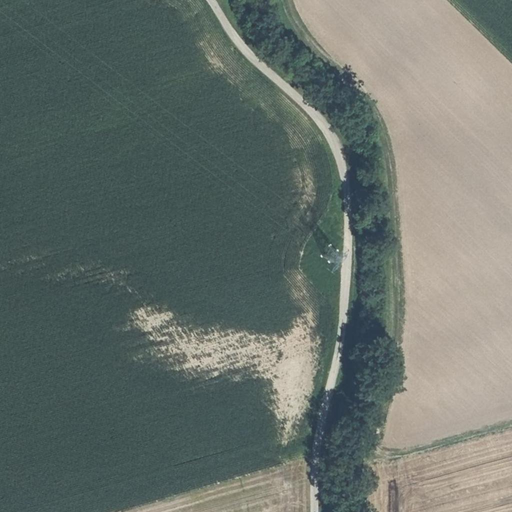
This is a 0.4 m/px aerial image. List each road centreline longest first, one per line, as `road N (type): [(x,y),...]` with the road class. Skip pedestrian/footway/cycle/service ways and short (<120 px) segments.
road 1 (track): [(212,0),(234,39),(331,135),(345,172),(342,318),(314,465),(314,511)]
road 2 (track): [(289,0),(310,40),(365,104),(384,145),(398,214),(398,329),(378,450),(378,511)]
